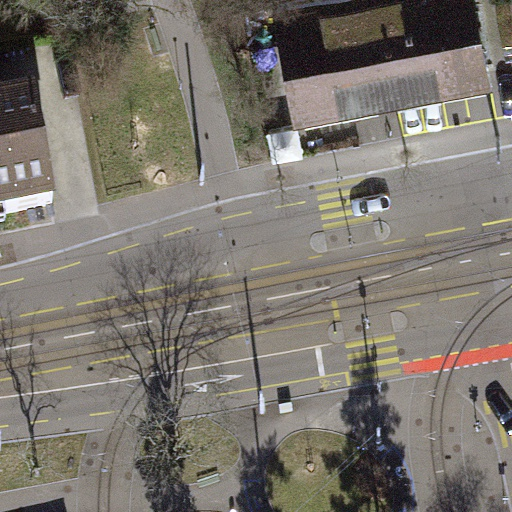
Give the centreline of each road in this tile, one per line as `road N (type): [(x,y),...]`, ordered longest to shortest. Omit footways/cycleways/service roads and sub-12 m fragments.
road 1 (secondary): [(0,386),(123,391),(509,332)]
road 2 (secondary): [(480,183),(341,211),(101,279),(0,320)]
road 3 (residential): [(480,183),(509,332)]
